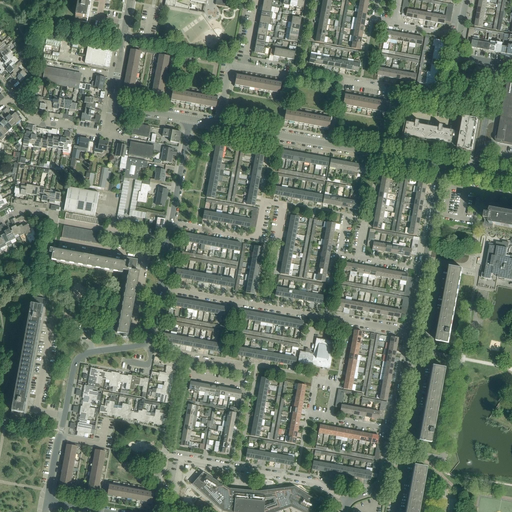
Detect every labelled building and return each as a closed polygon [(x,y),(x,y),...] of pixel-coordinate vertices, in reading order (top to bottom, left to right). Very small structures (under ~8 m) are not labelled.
[(73,24),(82,25),(82,22),(87,23),(88,16),(89,9),(90,9),(91,5),(90,5),(90,0),(77,0),(75,16),(75,17),(74,17),(73,24)] [(165,0),(164,6),(177,8),(183,9),(189,10),(189,7),(176,2),(176,0),(190,0),(191,1),(206,4),(206,0),(165,0)] [(303,0),(297,0),(296,9),(303,10),(305,0),(303,0)] [(262,5),(261,11),(272,13),(274,13),(275,7),(272,7),(263,5),(262,5)] [(259,23),(270,25),(271,19),(260,17),(259,23)] [(501,53),(507,54),(510,34),(504,33),(504,36),(502,43),(501,53)] [(350,35),(349,41),(352,42),(361,43),(362,38),(353,36),(350,35)] [(45,44),(60,47),(62,40),(46,37),(45,44)] [(483,50),(489,51),(491,41),(491,38),(488,37),(488,41),(485,40),(483,50)] [(255,46),(255,47),(266,48),(264,48),(265,42),(256,40),(255,46)] [(113,48),(88,43),(85,63),(109,67),(113,48)] [(4,50),(0,53),(4,57),(6,55),(7,56),(10,53),(12,52),(8,48),(9,46),(8,45),(7,46),(3,49),(4,50)] [(148,53),(150,53),(150,51),(131,48),(131,49),(131,50),(130,50),(129,56),(130,56),(129,58),(128,64),(137,65),(138,64),(139,64),(140,54),(139,54),(140,52),(142,52),(146,53),(148,53)] [(280,57),(282,49),(275,48),(274,50),(273,56),(276,57),(280,57)] [(280,57),(287,58),(288,49),(288,50),(282,49),(280,57)] [(288,49),(287,58),(294,60),(296,50),(288,49)] [(150,51),(150,53),(152,54),(154,54),(158,55),(160,55),(160,57),(159,57),(157,67),(158,67),(157,69),(167,71),(168,65),(167,65),(168,63),(169,57),(169,55),(150,51)] [(0,64),(0,67),(4,64),(8,60),(9,62),(12,59),(14,57),(10,53),(7,56),(6,55),(4,57),(2,58),(4,61),(0,64)] [(341,61),(340,68),(346,69),(347,62),(348,59),(342,58),(341,61)] [(6,66),(8,68),(10,66),(11,67),(14,64),(15,63),(12,59),(9,62),(8,60),(4,64),(0,67),(0,68),(1,70),(4,68),(6,66)] [(358,72),(359,67),(360,64),(360,61),(354,60),(353,63),(352,70),(358,72)] [(10,66),(8,68),(6,70),(10,74),(9,75),(10,76),(11,75),(13,73),(23,64),(20,61),(17,64),(18,64),(16,66),(14,64),(11,67),(10,66)] [(13,73),(11,75),(15,79),(17,78),(19,76),(18,75),(25,69),(22,66),(23,64),(13,73)] [(137,66),(137,65),(128,64),(127,70),(127,72),(126,72),(125,78),(137,80),(137,78),(136,78),(138,68),(137,68),(137,66),(139,66),(137,66)] [(45,67),(45,69),(43,82),(46,83),(53,84),(55,69),(45,67)] [(392,67),(392,70),(390,78),(396,79),(398,71),(398,68),(392,67)] [(19,76),(17,78),(20,82),(24,79),(25,79),(30,75),(25,69),(18,75),(19,76)] [(66,71),(55,69),(53,84),(63,86),(66,71)] [(155,81),(155,83),(164,85),(165,79),(165,77),(166,77),(167,71),(157,69),(155,69),(157,69),(157,71),(156,71),(154,81),(155,81)] [(385,69),(384,76),(390,78),(392,70),(385,69)] [(81,89),(84,90),(85,85),(79,84),(81,74),(66,71),(63,86),(81,89)] [(403,80),(409,81),(411,73),(404,72),(403,80)] [(241,76),(236,75),(234,87),(239,87),(279,95),(281,83),(241,76)] [(95,89),(95,88),(94,88),(94,87),(98,88),(97,90),(98,90),(98,89),(102,90),(103,85),(102,85),(102,83),(104,83),(105,78),(96,76),(95,82),(93,82),(92,82),(92,85),(91,88),(95,89)] [(137,80),(125,78),(124,84),(124,86),(123,92),(134,95),(134,94),(132,94),(132,92),(133,92),(135,82),(134,82),(135,80),(137,80)] [(438,79),(430,78),(428,84),(428,85),(427,89),(430,90),(431,85),(434,85),(437,85),(438,79)] [(511,79),(508,78),(497,135),(497,136),(496,136),(496,137),(495,137),(495,138),(495,139),(495,140),(495,141),(496,141),(496,142),(497,142),(498,143),(499,143),(500,143),(500,142),(501,142),(502,141),(503,141),(503,142),(509,143),(511,143),(511,79)] [(164,85),(155,83),(153,83),(155,84),(154,86),(153,85),(151,95),(152,96),(152,98),(150,97),(161,100),(163,93),(162,93),(163,91),(164,85)] [(173,90),(171,101),(215,110),(217,98),(173,90)] [(35,94),(34,100),(35,101),(34,106),(40,107),(40,104),(41,104),(42,98),(37,97),(38,94),(35,94)] [(387,114),(389,103),(345,95),(342,106),(387,114)] [(47,112),(47,110),(47,107),(46,107),(47,101),(48,99),(42,98),(41,104),(40,104),(40,107),(39,109),(45,110),(45,111),(47,112)] [(72,101),(64,99),(64,104),(65,104),(64,109),(67,109),(66,111),(65,116),(65,119),(67,119),(68,116),(69,112),(70,107),(71,107),(71,103),(72,101)] [(77,104),(71,103),(71,107),(70,107),(69,112),(74,113),(75,110),(76,110),(77,104)] [(96,109),(95,109),(91,109),(91,110),(85,109),(84,114),(88,115),(88,116),(91,116),(93,117),(94,111),(96,111),(96,109)] [(331,118),(286,110),(284,122),(324,129),(328,130),(331,118)] [(12,119),(16,124),(22,119),(19,116),(20,115),(17,112),(15,113),(11,116),(13,118),(12,119)] [(85,122),(85,121),(97,123),(98,123),(98,120),(95,120),(95,119),(91,119),(91,116),(88,116),(88,115),(84,114),(82,114),(82,115),(81,122),(85,122)] [(3,119),(4,120),(5,122),(6,121),(11,126),(12,128),(16,124),(12,119),(13,118),(11,116),(9,115),(5,119),(4,117),(3,119)] [(415,124),(412,123),(405,122),(404,128),(403,132),(402,138),(472,151),(478,119),(463,116),(461,128),(460,128),(459,133),(456,132),(444,129),(444,128),(443,128),(443,125),(438,124),(437,128),(434,127),(424,126),(421,125),(422,121),(416,120),(416,123),(415,123),(415,124)] [(4,127),(8,131),(12,128),(11,126),(6,121),(5,122),(4,120),(0,123),(0,124),(1,125),(3,127),(4,127)] [(150,127),(134,123),(132,135),(148,138),(150,127)] [(0,132),(0,133),(1,132),(4,135),(8,131),(4,127),(3,127),(1,125),(0,126),(0,132)] [(170,142),(179,144),(181,132),(172,131),(169,131),(169,130),(164,129),(162,136),(171,138),(170,142)] [(28,147),(28,144),(30,137),(31,137),(32,135),(32,132),(26,131),(26,134),(25,134),(23,146),(28,147)] [(37,136),(32,135),(31,137),(30,137),(28,144),(34,145),(35,141),(36,141),(36,138),(37,136)] [(57,149),(63,150),(64,143),(65,144),(66,141),(66,139),(61,138),(61,136),(59,136),(59,137),(58,140),(59,140),(57,149)] [(40,151),(41,148),(42,144),(41,144),(42,139),(36,138),(36,141),(35,141),(34,145),(33,151),(36,151),(36,150),(40,151)] [(78,159),(80,151),(86,152),(89,140),(80,138),(79,147),(74,146),(72,157),(70,166),(74,167),(76,158),(78,159)] [(70,147),(71,142),(66,141),(65,144),(64,143),(63,150),(62,152),(70,154),(71,147),(70,147)] [(99,143),(96,142),(94,152),(102,153),(103,152),(103,150),(106,151),(108,142),(99,141),(99,143)] [(130,143),(128,155),(152,159),(154,146),(130,142),(130,143)] [(125,169),(126,165),(127,158),(128,156),(124,155),(126,146),(118,144),(116,156),(121,157),(120,167),(123,167),(122,169),(125,169)] [(164,148),(161,161),(171,162),(172,156),(172,155),(176,155),(176,151),(173,150),(173,149),(164,148)] [(126,165),(125,169),(124,178),(129,179),(129,178),(137,180),(139,167),(143,168),(144,167),(146,167),(147,167),(148,166),(148,165),(148,164),(147,164),(147,163),(145,163),(145,161),(127,158),(126,165)] [(350,163),(343,162),(342,170),(341,173),(347,175),(348,171),(350,163)] [(354,176),(354,172),(356,164),(350,163),(348,171),(347,175),(354,176)] [(357,172),(361,173),(362,165),(356,164),(354,172),(354,176),(356,176),(357,172)] [(367,174),(368,166),(362,165),(361,173),(360,176),(363,176),(363,173),(367,174)] [(99,187),(98,190),(104,191),(108,171),(109,168),(103,167),(99,187)] [(150,180),(150,182),(159,184),(160,184),(160,181),(164,181),(165,177),(164,177),(165,170),(156,169),(156,173),(155,180),(151,179),(150,179),(150,180)] [(137,199),(137,201),(145,203),(147,193),(151,191),(149,185),(149,183),(144,181),(142,181),(141,184),(141,187),(140,190),(140,192),(139,192),(138,193),(138,196),(137,199)] [(40,187),(32,185),(31,190),(32,190),(31,195),(37,196),(37,193),(38,193),(40,187)] [(36,198),(42,199),(42,196),(43,196),(44,192),(44,190),(45,188),(40,187),(38,193),(37,193),(37,196),(36,198)] [(64,211),(95,216),(99,193),(68,187),(64,211)] [(167,196),(168,190),(159,188),(156,205),(162,206),(164,206),(165,199),(165,196),(167,196)] [(47,202),(46,204),(48,204),(49,203),(49,200),(48,200),(49,193),(44,192),(43,196),(42,196),(42,199),(41,201),(47,202)] [(511,227),(511,214),(492,211),(492,210),(487,209),(486,214),(484,220),(485,220),(484,226),(492,228),(493,224),(511,227)] [(166,216),(147,212),(146,217),(145,219),(157,221),(155,229),(160,230),(163,230),(166,216)] [(26,236),(31,233),(29,229),(30,229),(28,224),(23,227),(24,229),(23,230),(25,234),(26,236)] [(11,228),(10,226),(8,227),(9,229),(10,231),(11,231),(14,237),(19,234),(17,231),(18,230),(17,227),(16,225),(11,228)] [(22,225),(17,227),(18,230),(17,231),(19,234),(20,236),(25,234),(23,230),(24,229),(23,227),(22,225)] [(9,229),(4,231),(5,233),(6,236),(7,236),(10,241),(15,239),(14,237),(11,231),(10,231),(9,229)] [(11,243),(10,241),(7,236),(6,236),(5,233),(0,236),(1,238),(3,241),(4,241),(6,246),(11,243)] [(482,273),(481,278),(491,279),(492,274),(498,275),(497,278),(498,277),(499,277),(499,278),(504,279),(504,280),(511,282),(510,285),(511,285),(511,255),(508,255),(509,253),(510,249),(508,248),(509,243),(502,241),(502,243),(496,242),(495,246),(490,245),(489,245),(489,250),(488,255),(487,260),(486,266),(485,270),(484,273),(482,273),(482,272),(482,273)] [(124,338),(127,338),(139,273),(135,272),(137,263),(136,263),(136,260),(124,258),(124,262),(50,248),(49,251),(52,252),(51,254),(52,255),(51,260),(122,273),(123,270),(128,271),(117,333),(122,334),(122,335),(125,335),(124,338)] [(436,340),(436,341),(437,341),(449,343),(455,308),(458,294),(459,287),(462,268),(450,266),(436,340)] [(72,292),(75,294),(76,292),(82,296),(86,290),(77,284),(72,292)] [(42,315),(44,301),(45,299),(32,296),(10,418),(22,421),(23,418),(25,404),(26,404),(26,400),(26,399),(30,381),(37,341),(41,320),(42,315)] [(369,312),(375,314),(376,306),(377,303),(370,302),(370,305),(369,312)] [(300,351),(298,363),(309,365),(309,364),(311,365),(311,366),(330,369),(335,342),(316,338),(313,353),(309,353),(309,349),(306,349),(305,352),(300,351)] [(157,357),(154,357),(154,361),(161,362),(161,364),(167,365),(166,369),(173,370),(174,366),(175,366),(176,362),(162,359),(162,358),(157,357)] [(433,366),(432,365),(432,366),(418,440),(420,440),(431,442),(436,416),(438,402),(444,368),(433,366)] [(88,382),(87,386),(93,387),(96,387),(99,369),(95,368),(94,370),(90,369),(89,376),(88,382)] [(102,379),(106,380),(107,372),(103,371),(103,370),(99,369),(96,387),(99,388),(99,385),(101,385),(102,379)] [(152,372),(151,375),(153,375),(159,376),(173,378),(174,374),(173,374),(173,370),(166,369),(165,373),(160,372),(159,373),(152,372)] [(111,373),(107,372),(106,380),(110,381),(109,386),(113,387),(116,372),(111,371),(111,373)] [(119,382),(122,383),(124,375),(120,374),(120,373),(116,372),(113,387),(113,390),(112,392),(116,393),(117,388),(118,388),(119,382)] [(128,376),(124,375),(122,383),(126,383),(125,389),(130,390),(132,375),(128,375),(128,376)] [(135,385),(139,386),(141,378),(136,377),(137,376),(132,375),(130,390),(134,391),(135,385)] [(163,385),(170,387),(171,383),(172,383),(173,378),(159,376),(158,380),(165,381),(164,385),(163,385)] [(144,379),(141,378),(139,386),(143,386),(142,392),(143,392),(142,397),(146,398),(147,393),(149,379),(149,378),(144,378),(144,379)] [(84,389),(83,394),(101,397),(101,394),(98,393),(99,392),(93,391),(93,387),(87,386),(86,385),(85,389),(84,389)] [(148,391),(152,392),(170,395),(171,391),(169,391),(170,387),(163,385),(162,389),(156,388),(156,389),(153,389),(153,390),(149,389),(148,391)] [(167,403),(168,399),(169,399),(170,395),(152,392),(151,396),(161,398),(160,402),(167,403)] [(83,398),(83,402),(90,403),(91,400),(97,401),(100,401),(101,397),(83,394),(82,398),(83,398)] [(112,415),(116,416),(118,408),(118,406),(114,405),(115,402),(113,402),(114,398),(111,397),(111,401),(108,416),(112,416),(112,415)] [(108,416),(111,401),(106,400),(106,404),(101,403),(99,413),(103,414),(103,415),(108,416)] [(81,406),(80,410),(98,413),(98,409),(90,407),(90,403),(83,402),(82,406),(81,406)] [(118,406),(118,408),(116,416),(120,417),(120,418),(124,419),(127,404),(123,403),(122,407),(118,406)] [(133,419),(134,413),(134,412),(130,411),(131,405),(127,404),(124,419),(128,419),(129,418),(133,419)] [(138,414),(134,413),(133,419),(137,420),(136,421),(141,422),(143,409),(139,409),(138,414)] [(145,421),(149,422),(150,416),(147,415),(147,410),(143,409),(141,422),(145,422),(145,421)] [(150,416),(149,422),(153,423),(153,424),(158,425),(160,412),(160,410),(156,409),(155,413),(154,417),(150,416)] [(80,415),(80,419),(87,420),(88,416),(97,418),(97,416),(98,413),(80,410),(79,415),(80,415)] [(166,425),(167,419),(163,418),(164,413),(160,412),(158,425),(162,425),(162,424),(166,425)] [(78,422),(77,427),(95,430),(95,426),(86,424),(87,420),(80,419),(79,423),(78,422)] [(77,435),(84,437),(85,433),(94,434),(95,430),(77,427),(76,431),(77,431),(77,435)] [(65,453),(64,459),(74,460),(74,458),(75,459),(77,449),(76,449),(76,446),(78,447),(82,447),(90,449),(94,450),(96,450),(96,452),(95,452),(93,462),(94,462),(94,464),(103,466),(104,460),(104,458),(105,452),(105,449),(67,442),(67,445),(65,451),(66,451),(65,453)] [(62,467),(61,473),(71,475),(71,473),(72,473),(74,463),(73,463),(74,461),(76,461),(74,460),(64,459),(63,465),(63,467),(62,467)] [(102,472),(103,466),(94,464),(91,464),(93,464),(93,466),(92,466),(90,476),(91,476),(91,478),(100,480),(101,474),(101,472),(102,472)] [(418,511),(426,467),(414,464),(414,465),(405,511),(418,511)] [(288,506),(288,508),(291,507),(301,511),(313,511),(320,502),(294,486),(282,488),(282,490),(279,490),(279,488),(278,488),(258,491),(257,491),(234,489),(234,490),(231,490),(231,488),(230,488),(229,488),(203,472),(200,475),(192,484),(216,505),(223,511),(225,511),(226,511),(227,511),(230,511),(276,511),(284,509),(285,509),(285,507),(286,507),(288,506)] [(71,475),(61,473),(60,479),(61,479),(60,481),(59,487),(70,489),(68,489),(69,487),(70,487),(71,477),(70,477),(71,475),(73,475),(71,475)] [(86,492),(98,494),(99,488),(98,488),(99,486),(100,480),(91,478),(89,478),(91,479),(91,481),(89,480),(88,490),(89,491),(88,492),(86,492)] [(109,485),(107,496),(152,504),(154,493),(109,485)]
